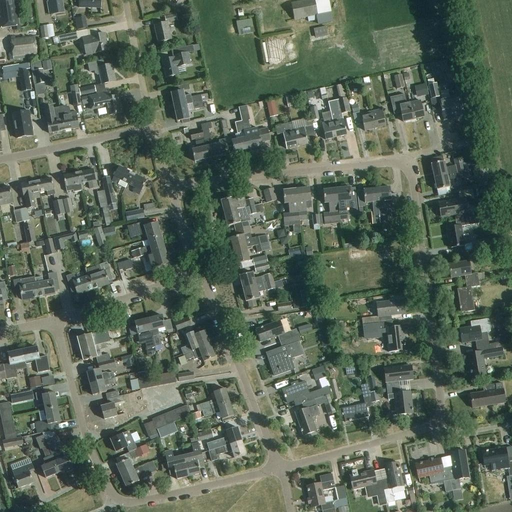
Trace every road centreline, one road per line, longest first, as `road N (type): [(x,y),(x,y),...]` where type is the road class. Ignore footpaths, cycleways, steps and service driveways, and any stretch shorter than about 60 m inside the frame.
road 1 (residential): [(436,422),(440,404),(406,158)]
road 2 (residential): [(172,191),(406,158)]
road 3 (residential): [(278,469),(198,271)]
road 4 (residential): [(278,469),(136,502),(114,500)]
road 5 (residential): [(278,469),(436,422)]
road 6 (residential): [(100,472),(55,321)]
road 7 (residential): [(55,321),(198,271)]
road 8 (residential): [(0,160),(143,132)]
road 9 (residential): [(143,132),(148,115),(127,0)]
